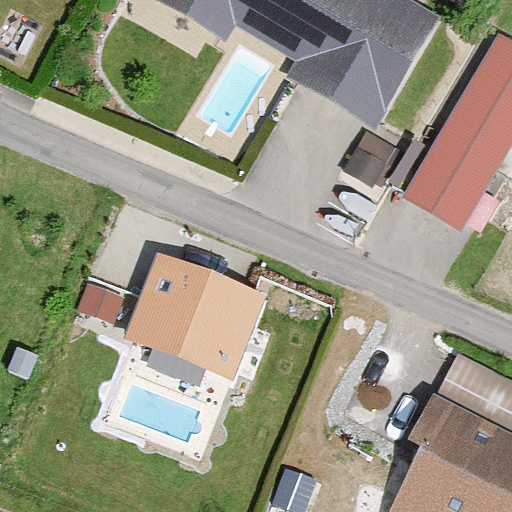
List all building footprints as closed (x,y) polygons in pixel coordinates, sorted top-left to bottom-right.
[(392,0),(146,0),(225,46),(236,27),(296,62),(285,80),(374,132),(437,26),(392,0)] [(511,53),(500,46),(408,201),(459,231),(511,141),(511,53)] [(259,308),(160,269),(130,347),(229,385),(259,308)] [(86,277),(77,307),(113,317),(122,288),(86,277)] [(511,511),(511,441),(439,406),(387,511),(511,511)]
